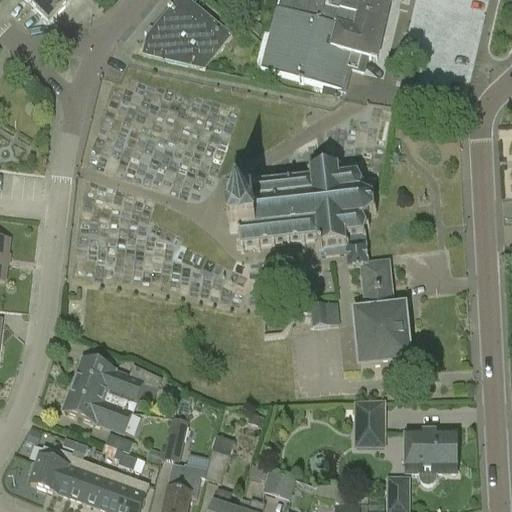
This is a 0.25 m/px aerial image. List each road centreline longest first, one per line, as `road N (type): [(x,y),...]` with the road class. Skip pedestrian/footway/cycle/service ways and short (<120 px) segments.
road 1 (tertiary): [(501,511),(481,134),(490,104),(511,80)]
road 2 (residential): [(0,451),(35,372),(56,215)]
